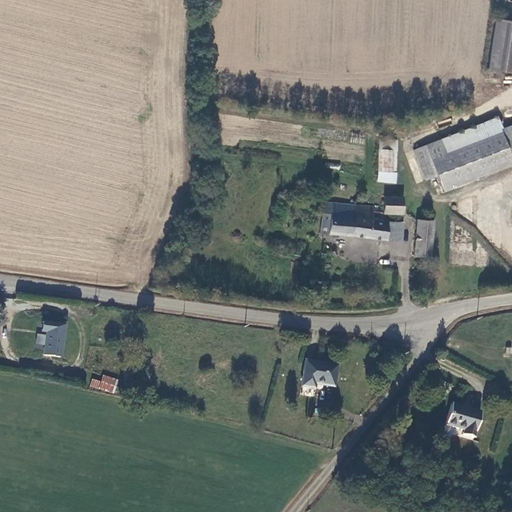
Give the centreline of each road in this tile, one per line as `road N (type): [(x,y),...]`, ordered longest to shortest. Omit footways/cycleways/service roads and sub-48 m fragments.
road 1 (unclassified): [(0,280),(317,323),(390,323),(433,313)]
road 2 (unclassified): [(433,313),(420,354),(296,511)]
road 3 (unknown): [(81,291),(83,357),(72,367),(12,356),(6,334),(21,283)]
